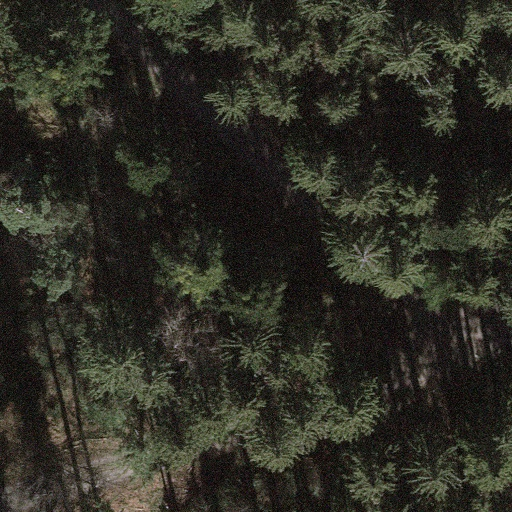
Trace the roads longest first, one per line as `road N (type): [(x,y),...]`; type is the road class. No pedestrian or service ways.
road 1 (track): [(506,337),(357,259),(279,197),(98,0)]
road 2 (track): [(511,336),(0,495)]
